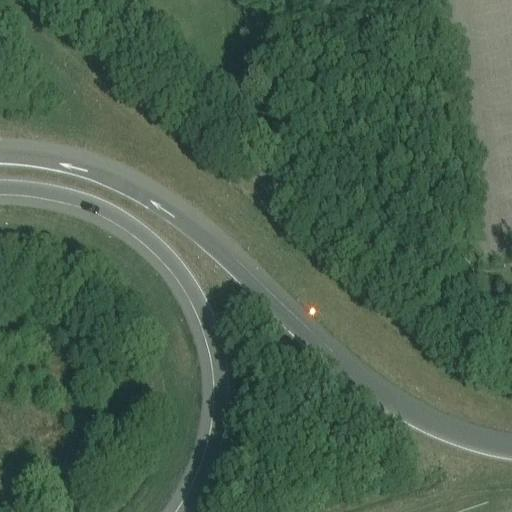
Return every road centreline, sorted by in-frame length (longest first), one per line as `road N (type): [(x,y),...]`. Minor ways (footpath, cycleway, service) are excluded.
road 1 (motorway): [(511,450),(422,424),(331,361),(183,224),(128,187),(60,164),(0,157)]
road 2 (unclassified): [(511,371),(436,323),(62,0)]
road 3 (motorway): [(0,190),(93,207),(153,246),(192,290),(216,369),(215,439),(181,511)]
